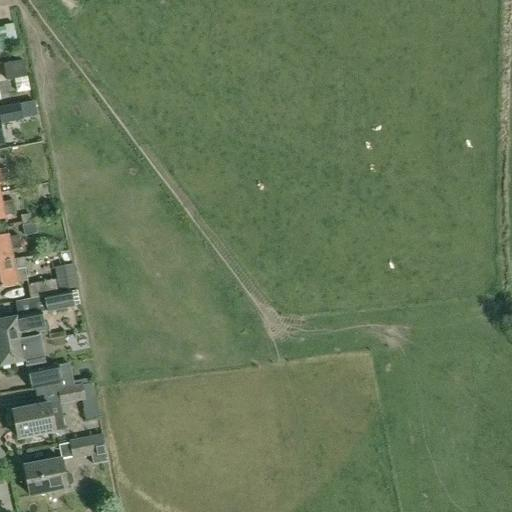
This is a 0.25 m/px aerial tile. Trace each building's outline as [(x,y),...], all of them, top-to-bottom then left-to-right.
[(100,60),(63,13),(44,28),(81,76),(100,60)] [(3,28),(0,28),(0,51),(8,50),(7,43),(16,41),(13,25),(4,26),(3,28)] [(7,81),(14,80),(17,94),(30,91),(28,77),(25,61),(4,64),(7,81)] [(0,124),(22,119),(19,104),(0,107),(0,144),(4,144),(0,127),(0,124)] [(47,114),(27,114),(27,143),(46,143),(47,114)] [(3,158),(26,153),(23,140),(0,146),(3,158)] [(69,166),(57,168),(64,204),(77,201),(69,166)] [(0,193),(1,193),(0,190),(0,182),(8,181),(6,169),(0,170),(0,193)] [(3,203),(1,193),(0,193),(0,220),(6,219),(5,217),(15,215),(12,202),(3,203)] [(31,214),(22,216),(23,223),(32,222),(31,214)] [(36,223),(24,226),(26,237),(38,234),(36,223)] [(0,262),(23,258),(21,249),(22,249),(19,237),(10,238),(9,235),(0,236),(0,262)] [(23,258),(0,262),(0,290),(18,287),(18,283),(27,281),(23,258)] [(71,264),(56,267),(61,290),(76,288),(71,264)] [(57,280),(28,285),(31,299),(59,295),(57,280)] [(0,321),(0,341),(19,338),(29,336),(41,334),(50,332),(49,322),(44,323),(42,314),(75,307),(81,305),(79,292),(73,293),(59,295),(31,299),(16,303),(18,318),(0,321)] [(0,341),(0,367),(25,362),(27,368),(46,364),(41,334),(29,336),(19,338),(0,341)] [(61,384),(58,366),(30,372),(33,390),(61,384)] [(92,383),(59,389),(62,405),(95,399),(92,383)] [(55,432),(50,405),(14,412),(20,439),(55,432)] [(74,460),(94,456),(96,464),(109,462),(103,435),(70,441),(74,460)] [(67,489),(67,486),(71,485),(73,482),(72,475),(69,474),(65,475),(62,460),(25,467),(31,496),(67,489)]
